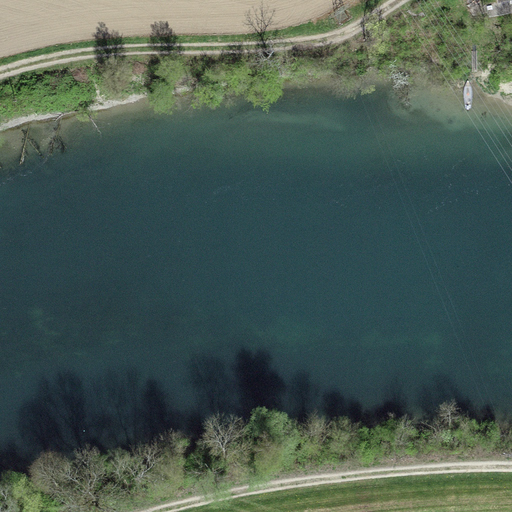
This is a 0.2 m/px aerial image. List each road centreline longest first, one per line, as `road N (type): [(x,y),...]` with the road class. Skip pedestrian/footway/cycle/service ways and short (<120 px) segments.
road 1 (track): [(402,0),(342,34),(305,42),(114,51),(0,77)]
road 2 (unclassified): [(160,511),(336,478),(511,468)]
